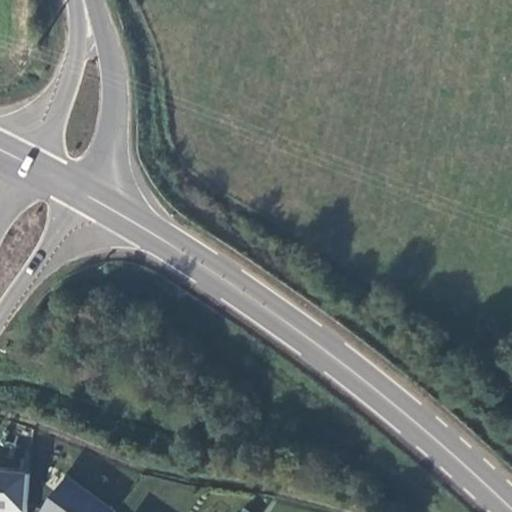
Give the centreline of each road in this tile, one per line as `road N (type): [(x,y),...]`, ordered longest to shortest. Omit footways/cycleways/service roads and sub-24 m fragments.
road 1 (secondary): [(511,504),(392,396),(281,312),(88,199)]
road 2 (secondary): [(88,199),(113,138),(115,80),(89,0)]
road 3 (secondary): [(80,0),(65,100),(28,166)]
road 4 (unclassified): [(0,305),(88,199)]
